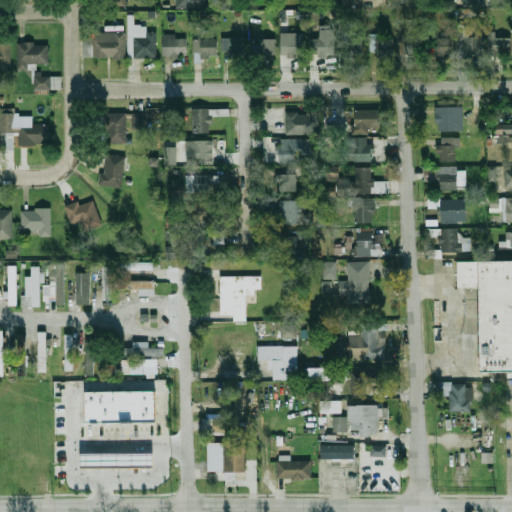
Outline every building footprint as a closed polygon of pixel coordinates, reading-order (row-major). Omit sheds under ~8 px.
[(178,0),(178,8),(206,8),(206,0),(178,0)] [(134,24),(134,15),(128,15),(128,57),(157,57),(157,32),(146,32),(146,24),(134,24)] [(312,39),(312,60),(335,60),(335,29),(319,29),(319,39),(312,39)] [(497,37),(497,30),(488,30),(488,52),(507,52),(507,37),(497,37)] [(114,38),(84,38),(84,57),(125,57),(125,31),(114,31),(114,38)] [(370,54),(392,54),(392,34),(370,34),(370,54)] [(163,56),(187,56),(187,35),(163,35),(163,56)] [(284,57),(306,57),(306,37),(284,37),(284,57)] [(362,37),(346,37),(346,60),(362,60),(362,37)] [(428,37),(405,37),(405,54),(428,54),(428,37)] [(463,56),(480,56),(480,37),(463,37),(463,56)] [(244,38),(223,38),(223,60),(244,60),(244,38)] [(253,38),(253,57),(276,57),(276,38),(253,38)] [(436,38),(436,61),(453,61),(453,38),(436,38)] [(194,39),(194,57),(217,57),(217,39),(194,39)] [(18,43),(18,69),(38,69),(38,64),(49,64),(49,43),(18,43)] [(12,44),(0,44),(0,68),(12,68),(12,44)] [(61,75),(35,75),(35,89),(61,89),(61,75)] [(281,107),(261,107),(261,134),(281,134),(281,107)] [(436,107),(436,131),(459,131),(459,107),(436,107)] [(212,132),(212,115),(229,115),(229,109),(192,109),(192,132),(212,132)] [(381,109),(353,109),(353,132),(381,132),(381,109)] [(318,133),(318,111),(286,111),(286,133),(318,133)] [(133,129),(133,112),(148,112),(148,129),(133,129)] [(0,150),(16,150),(17,146),(51,146),(51,124),(32,124),(32,113),(1,113),(0,150)] [(105,143),(126,143),(126,114),(105,114),(105,143)] [(344,133),(344,118),(331,118),(331,133),(344,133)] [(495,134),(511,133),(511,123),(495,124),(495,134)] [(511,136),(498,136),(498,145),(511,145),(511,136)] [(353,161),(371,161),(371,138),(353,138),(353,161)] [(460,138),(438,138),(438,161),(460,161),(460,138)] [(310,149),(310,139),(275,139),(275,163),(293,163),(293,149),(310,149)] [(194,141),(194,158),(212,158),(212,141),(194,141)] [(165,165),(165,146),(178,146),(178,165),(165,165)] [(128,157),(109,154),(106,174),(102,173),(100,184),(122,188),(124,176),(135,177),(137,164),(127,163),(128,157)] [(498,166),(488,165),(487,181),(497,181),(498,166)] [(389,193),(389,181),(372,181),(372,167),(355,167),(355,183),(346,183),(346,193),(389,193)] [(437,167),(438,191),(459,191),(459,167),(437,167)] [(273,172),(293,172),(293,190),(273,190),(273,172)] [(194,192),(214,192),(214,175),(194,175),(194,192)] [(171,197),(184,197),(184,186),(171,186),(171,197)] [(64,209),(71,225),(81,221),(85,231),(103,224),(92,197),(64,209)] [(490,211),(502,211),(503,221),(511,221),(511,197),(490,197),(490,211)] [(375,198),(356,198),(356,222),(375,222),(375,198)] [(461,199),(441,199),(441,224),(461,224),(461,199)] [(277,200),(298,200),(298,222),(277,222),(277,200)] [(197,203),(218,203),(218,225),(197,225),(197,203)] [(324,205),(317,205),(316,224),(323,224),(324,205)] [(0,238),(13,238),(13,209),(0,209),(0,238)] [(51,209),(22,209),(22,231),(40,231),(40,236),(51,236),(51,209)] [(470,238),(460,238),(460,229),(438,229),(438,252),(470,252),(470,238)] [(498,258),(511,257),(511,230),(506,231),(505,241),(498,241),(498,258)] [(194,256),(216,256),(216,231),(194,231),(194,256)] [(356,256),(375,256),(375,232),(356,232),(356,256)] [(179,233),(172,233),(171,246),(166,246),(166,258),(179,258),(179,233)] [(277,253),(298,253),(298,236),(277,236),(277,253)] [(154,261),(117,261),(117,270),(154,270),(154,261)] [(323,279),(336,279),(336,261),(323,261),(323,279)] [(348,281),(340,281),(340,295),(350,295),(350,302),(370,302),(370,262),(348,262),(348,281)] [(478,263),(511,262),(511,372),(480,373),(478,263)] [(44,283),(44,299),(57,299),(57,304),(65,304),(65,264),(55,264),(55,283),(44,283)] [(18,265),(8,265),(8,306),(18,306),(18,265)] [(111,266),(102,266),(102,300),(111,300),(111,266)] [(41,305),(41,269),(28,268),(28,305),(41,305)] [(76,305),(91,305),(91,273),(76,273),(76,305)] [(246,291),(262,291),(262,276),(221,276),(221,315),(235,315),(235,322),(246,322),(246,291)] [(155,281),(120,281),(120,288),(139,288),(139,294),(155,294),(155,281)] [(322,292),(332,292),(332,281),(321,281),(322,292)] [(386,345),(381,345),(381,323),(359,323),(359,331),(349,331),(349,362),(386,362),(386,345)] [(282,338),(296,338),(296,325),(282,325),(282,338)] [(38,371),(47,371),(47,331),(38,331),(38,371)] [(17,374),(27,374),(27,334),(17,334),(17,374)] [(74,334),(65,334),(65,371),(74,371),(74,334)] [(87,371),(96,371),(96,339),(87,339),(87,371)] [(150,342),(134,342),(134,347),(125,347),(125,356),(164,356),(164,347),(150,347),(150,342)] [(298,379),(298,345),(258,345),(258,359),(274,359),(274,379),(298,379)] [(123,365),(123,374),(159,374),(159,365),(123,365)] [(329,368),(305,368),(304,381),(329,381),(329,368)] [(366,391),(365,371),(352,373),(353,392),(366,391)] [(470,411),(470,383),(449,383),(449,411),(470,411)] [(85,391),(155,390),(155,421),(86,422),(85,391)] [(320,413),(340,413),(340,401),(320,401),(320,413)] [(378,405),(351,405),(351,436),(378,436),(378,405)] [(230,420),(214,420),(214,431),(230,431),(230,420)] [(246,473),(246,442),(224,442),(224,473),(246,473)] [(208,469),(217,469),(217,443),(208,443),(208,469)] [(355,459),(355,443),(318,443),(318,459),(355,459)] [(370,456),(386,456),(386,445),(371,444),(370,456)] [(80,457),(80,472),(152,472),(152,457),(80,457)] [(314,478),(314,460),(277,460),(277,478),(314,478)]
